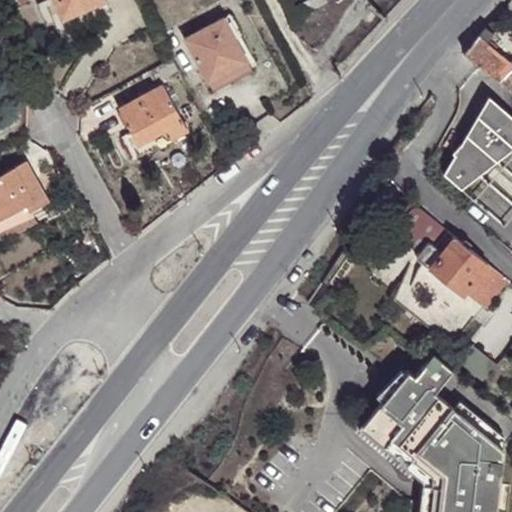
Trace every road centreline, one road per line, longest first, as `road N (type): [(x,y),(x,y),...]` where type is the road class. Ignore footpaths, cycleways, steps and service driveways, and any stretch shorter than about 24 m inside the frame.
road 1 (secondary): [(148,424),(479,0)]
road 2 (secondary): [(331,119),(147,354)]
road 3 (unclassified): [(331,119),(267,152),(134,259)]
road 4 (secondary): [(147,354),(21,511)]
road 5 (unclassified): [(134,259),(37,99)]
road 6 (secondary): [(440,0),(331,119)]
